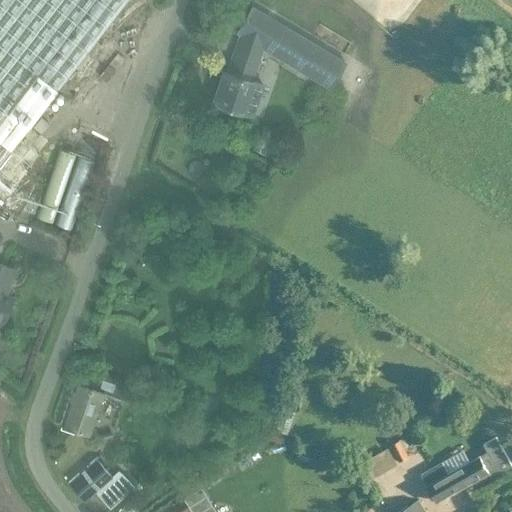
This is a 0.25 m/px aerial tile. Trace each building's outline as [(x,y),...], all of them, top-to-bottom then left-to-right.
[(0,0),(0,164),(21,139),(127,0),(0,0)] [(332,86),(346,61),(252,8),(238,33),(240,34),(263,47),(332,86)] [(252,81),(263,47),(240,34),(227,72),(245,78),(252,81)] [(227,72),(224,70),(213,102),(234,110),(252,116),(263,84),(252,81),(245,78),(227,72)] [(60,195),(75,166),(36,146),(15,185),(33,195),(39,184),(60,195)] [(82,155),(75,175),(92,180),(75,231),(86,235),(110,164),(82,155)] [(0,323),(2,324),(4,320),(5,320),(12,297),(5,295),(14,268),(0,263),(0,323)] [(75,382),(61,423),(90,433),(104,392),(126,399),(131,384),(89,370),(84,385),(75,382)] [(511,466),(506,456),(495,437),(484,443),(489,451),(447,475),(441,464),(423,475),(437,501),(489,471),(493,477),(511,466)] [(392,446),(401,461),(412,455),(403,440),(392,446)] [(110,509),(127,494),(96,458),(68,482),(84,500),(94,491),(110,509)] [(215,511),(201,488),(184,498),(189,506),(179,511),(215,511)] [(397,511),(427,511),(419,499),(397,511)]
